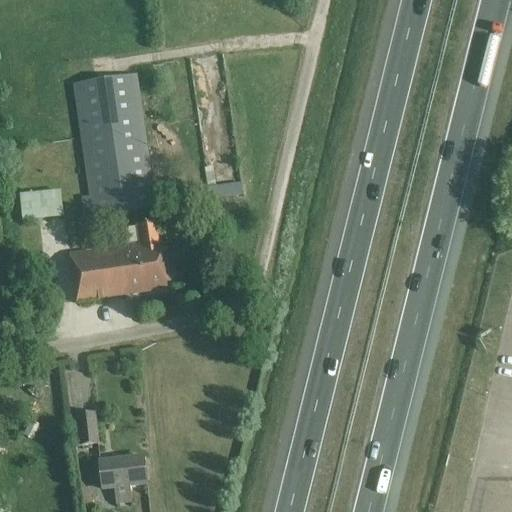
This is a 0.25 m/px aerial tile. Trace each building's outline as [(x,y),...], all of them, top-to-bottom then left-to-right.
[(136,77),(75,86),(94,217),(155,209),(136,77)] [(21,197),(23,222),(36,221),(34,195),(21,197)] [(167,290),(158,224),(136,227),(139,245),(70,255),(76,303),(167,290)] [(98,446),(93,414),(76,417),(67,418),(72,449),(98,446)] [(147,485),(144,458),(100,464),(103,490),(115,489),(117,506),(133,505),(131,487),(147,485)]
